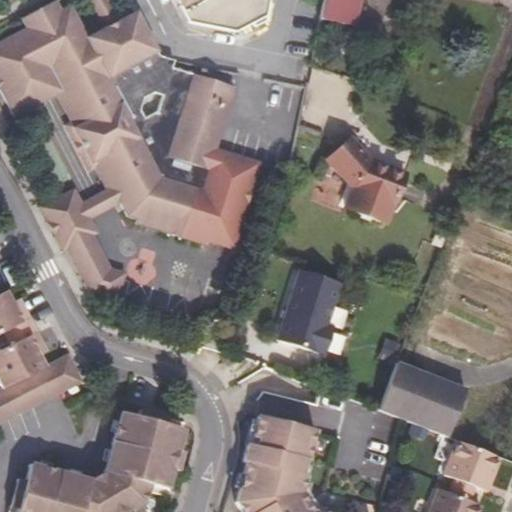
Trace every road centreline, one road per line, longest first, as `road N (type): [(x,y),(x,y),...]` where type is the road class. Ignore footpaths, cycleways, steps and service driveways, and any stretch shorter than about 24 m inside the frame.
road 1 (residential): [(198,511),(218,443),(204,392),(182,375),(96,345),(75,326),(0,168)]
road 2 (residential): [(294,63),(191,48),(163,27),(148,0)]
